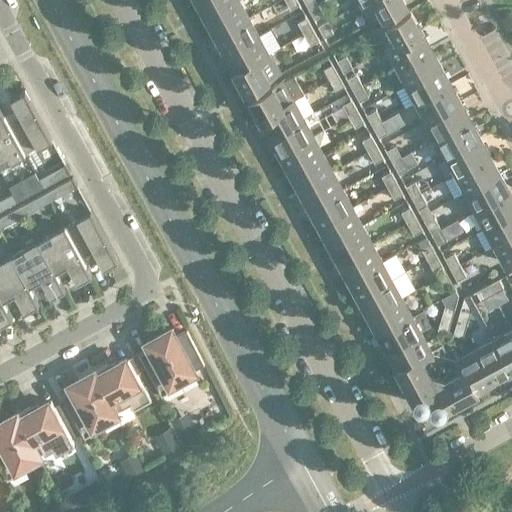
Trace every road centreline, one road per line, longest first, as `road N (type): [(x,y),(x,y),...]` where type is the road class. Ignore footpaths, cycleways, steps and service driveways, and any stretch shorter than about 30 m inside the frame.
road 1 (unclassified): [(391,495),(122,0)]
road 2 (residential): [(0,371),(143,291),(145,272),(22,49)]
road 3 (residential): [(391,495),(511,430)]
road 4 (residential): [(510,110),(449,0)]
